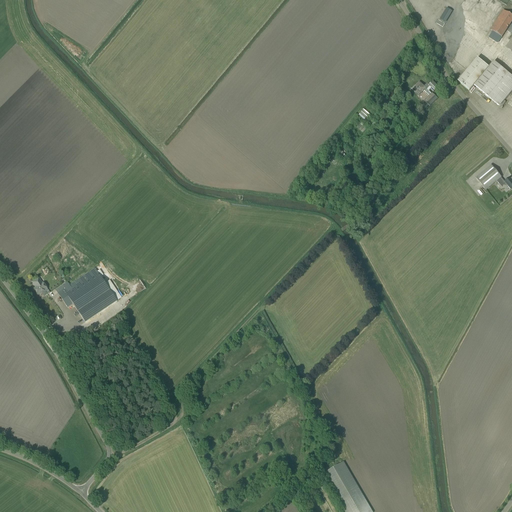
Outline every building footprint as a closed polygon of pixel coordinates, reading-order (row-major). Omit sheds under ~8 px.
[(445,22),(452,11),(446,8),(440,19),(445,22)] [(493,31),(489,37),(494,40),(498,43),(506,31),(509,26),(511,20),(511,15),(503,10),(500,14),(490,30),(493,31)] [(469,91),(474,86),(488,68),(477,58),(458,82),(469,91)] [(488,68),(474,86),(499,107),(502,103),(504,105),(505,103),(504,101),(511,91),(511,76),(494,61),(488,68)] [(417,89),(415,92),(419,96),(424,91),(429,96),(431,94),(429,91),(431,90),(433,92),(438,88),(432,82),(429,85),(427,84),(424,87),(419,82),(415,86),(417,88),(417,89)] [(359,116),(366,120),(372,110),(366,106),(359,116)] [(377,122),(382,127),(383,125),(387,121),(388,118),(386,117),(383,117),(379,121),(377,122)] [(505,184),(511,190),(511,188),(511,178),(511,177),(505,182),(501,178),(501,177),(491,165),(475,178),(486,190),(496,181),(501,187),(505,184)] [(72,304),(85,323),(121,298),(109,281),(105,284),(100,277),(103,275),(99,270),(97,272),(94,268),(69,285),(67,282),(63,285),(55,290),(57,293),(67,308),(72,304)] [(42,283),(38,278),(32,282),(35,288),(33,289),(37,296),(43,292),(44,293),(48,291),(43,283),(42,283)] [(372,511),(343,462),(323,474),(344,511),(372,511)]
